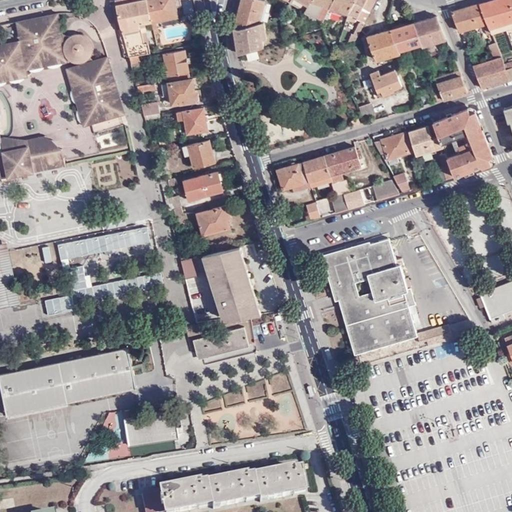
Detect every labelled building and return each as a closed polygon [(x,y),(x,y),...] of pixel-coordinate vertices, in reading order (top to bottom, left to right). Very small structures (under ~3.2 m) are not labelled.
[(138,55),(150,53),(148,43),(142,44),(139,24),(144,23),(151,21),(145,0),(117,0),(114,1),(129,57),(138,55)] [(145,0),(151,21),(154,20),(176,15),(174,6),(182,4),(181,0),(145,0)] [(242,0),(236,24),(236,29),(261,21),(266,0),(242,0)] [(302,0),(291,0),(291,2),(306,11),(310,4),(302,0)] [(335,0),(312,0),(310,4),(306,11),(324,21),(332,6),(335,0)] [(356,0),(335,0),(332,6),(350,13),(356,0)] [(368,0),(356,0),(350,13),(359,17),(368,0)] [(377,0),(368,0),(359,17),(365,19),(363,22),(366,23),(377,0)] [(511,0),(490,0),(481,3),(489,26),(505,22),(506,27),(507,29),(511,27),(511,0)] [(489,26),(481,3),(441,8),(459,31),(483,23),(485,27),(489,26)] [(92,59),(88,56),(89,55),(91,50),(92,46),(91,43),(90,39),(87,36),(85,34),(81,33),(79,33),(74,33),(72,34),(69,36),(69,35),(63,32),(62,33),(58,12),(17,20),(21,41),(11,43),(11,42),(0,44),(0,171),(1,177),(65,165),(64,157),(32,163),(29,146),(3,151),(0,135),(0,79),(27,74),(25,67),(71,58),(72,58),(73,59),(74,59),(76,59),(76,60),(81,59),(82,59),(83,63),(67,67),(84,124),(125,113),(108,55),(92,60),(92,59)] [(438,16),(414,23),(422,43),(423,46),(447,38),(438,16)] [(239,52),(266,45),(265,38),(261,21),(236,29),(239,52)] [(505,22),(489,26),(491,31),(506,27),(505,22)] [(142,44),(148,43),(144,23),(139,24),(142,44)] [(414,23),(391,30),(400,50),(422,43),(414,23)] [(400,50),(391,30),(369,37),(377,60),(401,53),(400,50)] [(488,44),(493,58),(500,56),(495,41),(488,44)] [(168,81),(189,77),(185,50),(163,54),(168,81)] [(140,63),(138,55),(129,57),(132,69),(136,68),(136,64),(140,63)] [(493,58),(473,65),(482,88),(511,79),(511,67),(505,69),(503,64),(500,56),(493,58)] [(132,69),(129,57),(124,58),(128,74),(133,73),(132,69)] [(505,69),(511,67),(511,61),(503,64),(505,69)] [(380,90),(382,96),(395,91),(395,89),(403,86),(395,65),(384,69),(386,73),(381,75),(380,70),(372,73),(377,86),(371,88),(375,95),(378,94),(377,92),(380,90)] [(468,92),(460,70),(436,78),(436,79),(444,99),(468,92)] [(198,79),(192,80),(194,91),(200,90),(198,79)] [(433,103),(444,99),(436,79),(434,80),(436,85),(427,88),(433,103)] [(194,91),(192,80),(160,86),(162,98),(171,96),(172,105),(196,102),(194,91)] [(137,86),(138,93),(155,89),(154,83),(137,86)] [(171,96),(162,98),(163,104),(165,106),(172,105),(171,96)] [(371,102),(360,107),(364,117),(375,114),(371,102)] [(148,116),(159,113),(158,103),(141,105),(144,117),(148,116)] [(207,130),(203,108),(176,113),(177,121),(184,120),(187,134),(207,130)] [(472,112),(470,108),(449,116),(453,127),(459,125),(457,119),(472,112)] [(493,165),(497,164),(476,111),(472,112),(490,156),(487,161),(481,164),(483,168),(493,165)] [(449,116),(435,122),(447,153),(455,174),(481,164),(487,161),(490,156),(472,112),(457,119),(459,125),(453,127),(449,116)] [(430,124),(418,128),(420,132),(412,134),(417,154),(423,152),(425,159),(434,156),(432,149),(436,148),(430,124)] [(375,141),(388,166),(400,162),(397,156),(410,152),(404,133),(375,141)] [(24,138),(0,135),(3,151),(29,146),(32,163),(64,157),(62,147),(52,138),(45,134),(24,138)] [(213,154),(209,140),(182,148),(184,157),(191,155),(194,167),(212,163),(210,155),(213,154)] [(356,146),(325,155),(331,174),(342,171),(354,168),(353,164),(362,162),(361,159),(358,150),(356,146)] [(439,155),(448,179),(456,177),(455,174),(447,153),(439,155)] [(331,174),(325,155),(305,160),(311,180),(313,186),(333,180),(331,174)] [(311,180),(305,160),(278,168),(284,188),(293,186),(311,180)] [(483,168),(481,164),(455,174),(456,177),(483,168)] [(223,191),(218,171),(184,180),(186,192),(183,193),(184,198),(188,197),(188,200),(223,191)] [(342,171),(331,174),(333,180),(333,182),(344,179),(342,171)] [(397,181),(407,177),(405,173),(394,176),(397,181)] [(397,181),(402,191),(413,188),(407,177),(397,181)] [(333,182),(337,195),(347,191),(344,179),(333,182)] [(391,196),(399,194),(392,179),(386,181),(391,196)] [(311,180),(293,186),(294,191),(313,186),(311,180)] [(378,200),(391,196),(386,181),(374,185),(378,200)] [(345,193),(349,208),(362,205),(357,190),(345,193)] [(338,196),(342,211),(349,208),(345,193),(338,196)] [(178,195),(166,199),(169,210),(182,207),(178,195)] [(333,197),(337,212),(342,211),(338,196),(333,197)] [(148,219),(144,201),(122,204),(126,223),(148,219)] [(307,204),(311,220),(321,216),(317,201),(307,204)] [(75,217),(72,203),(44,209),(46,222),(75,217)] [(233,214),(230,204),(199,213),(204,234),(229,227),(227,218),(230,218),(229,215),(233,214)] [(184,214),(182,207),(175,209),(176,216),(184,214)] [(158,249),(152,222),(17,249),(22,272),(66,263),(67,267),(158,249)] [(419,336),(418,334),(410,306),(405,289),(409,288),(402,264),(398,265),(389,237),(371,242),(372,247),(358,250),(358,248),(350,250),(351,253),(336,257),(335,255),(327,258),(330,271),(331,270),(356,353),(419,336)] [(0,306),(17,304),(5,242),(0,243),(0,306)] [(240,256),(244,255),(242,247),(200,257),(207,287),(215,285),(221,311),(255,305),(240,256)] [(224,320),(262,314),(244,255),(240,256),(255,305),(221,311),(224,320)] [(182,264),(186,279),(199,276),(194,258),(182,261),(182,264)] [(189,324),(197,323),(186,279),(182,264),(175,266),(189,324)] [(500,310),(502,314),(511,309),(511,280),(480,293),(489,314),(500,310)] [(412,287),(409,288),(405,289),(410,306),(417,305),(412,287)] [(67,296),(0,308),(0,327),(70,314),(67,296)] [(499,315),(502,314),(500,310),(489,314),(492,322),(501,319),(499,315)] [(428,341),(429,346),(454,339),(449,325),(425,332),(428,341)] [(194,340),(198,354),(204,352),(205,357),(250,346),(245,327),(194,340)] [(421,343),(428,341),(425,332),(418,334),(419,336),(421,343)] [(0,375),(0,381),(4,399),(62,386),(66,403),(127,389),(125,378),(135,376),(129,347),(0,375)] [(138,387),(135,376),(125,378),(127,389),(138,387)] [(62,386),(4,399),(7,416),(66,403),(62,386)] [(178,438),(175,411),(126,419),(130,445),(178,438)] [(297,470),(296,469),(252,477),(252,475),(204,483),(203,481),(162,488),(163,491),(144,493),(146,511),(163,511),(172,511),(182,511),(260,500),(260,501),(293,496),(293,492),(307,490),(303,469),(297,470)]
